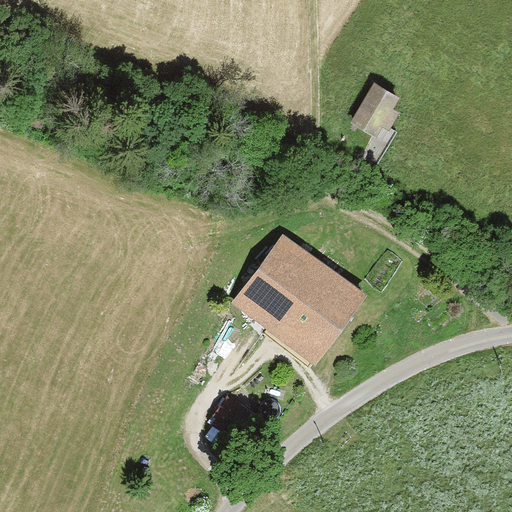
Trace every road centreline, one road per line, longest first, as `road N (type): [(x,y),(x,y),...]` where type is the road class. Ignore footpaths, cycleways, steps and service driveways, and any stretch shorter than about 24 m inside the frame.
road 1 (track): [(306,0),(308,55),(350,231),(511,337)]
road 2 (unclassified): [(235,511),(305,434),(406,369),(511,338)]
road 3 (track): [(344,409),(307,362),(282,358),(234,389),(207,429),(212,449),(252,492)]
